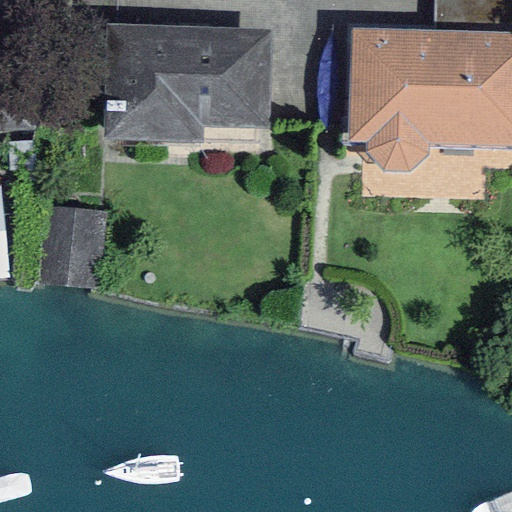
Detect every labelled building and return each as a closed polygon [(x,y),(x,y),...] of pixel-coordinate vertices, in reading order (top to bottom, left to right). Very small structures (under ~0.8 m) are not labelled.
[(411,177),(429,158),(430,150),(511,152),(511,0),(435,0),(434,37),(352,35),(349,148),(367,148),(367,157),(386,177),(411,177)] [(270,135),(273,35),(106,30),(103,145),(204,148),(204,133),(270,135)] [(0,133),(35,131),(30,34),(0,35),(0,133)] [(35,186),(34,143),(9,144),(10,173),(22,172),(22,187),(35,186)] [(50,206),(41,283),(103,290),(112,214),(50,206)]
